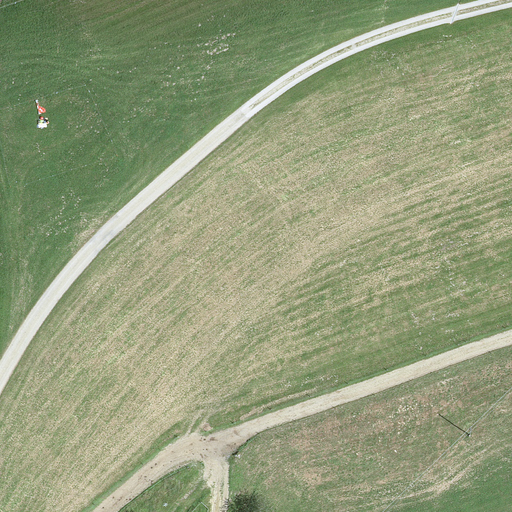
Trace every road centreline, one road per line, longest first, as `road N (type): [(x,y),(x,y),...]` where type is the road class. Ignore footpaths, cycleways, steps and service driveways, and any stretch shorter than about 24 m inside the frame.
road 1 (track): [(511,0),(380,36),(275,89),(107,231),(39,311),(0,375)]
road 2 (track): [(511,336),(197,446),(104,511)]
